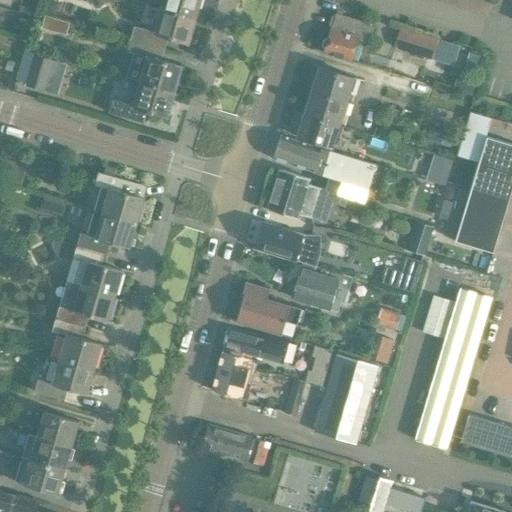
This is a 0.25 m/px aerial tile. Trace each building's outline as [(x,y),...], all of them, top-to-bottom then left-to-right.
[(163,0),(161,9),(195,19),(200,0),(163,0)] [(49,5),(46,14),(55,16),(58,7),(49,5)] [(130,40),(164,50),(167,38),(187,44),(195,19),(161,9),(153,33),(134,27),(130,40)] [(366,46),(372,25),(335,14),(329,36),(324,40),(323,45),(325,49),(324,53),(351,61),(356,43),(366,46)] [(438,39),(400,27),(393,48),(431,60),(438,39)] [(139,82),(173,92),(181,66),(161,61),(164,50),(130,40),(127,52),(146,58),(139,82)] [(454,81),(453,85),(453,87),(454,88),(454,89),(455,89),(457,90),(459,91),(460,92),(461,92),(464,93),(466,94),(470,95),(471,94),(472,93),(472,92),(472,91),(474,85),(474,84),(473,82),(472,81),(471,81),(471,80),(470,79),(470,78),(469,78),(469,77),(469,76),(469,75),(468,75),(468,73),(467,73),(468,73),(467,73),(467,72),(470,72),(471,72),(474,71),(475,70),(476,69),(476,68),(477,68),(477,67),(478,67),(478,66),(479,62),(480,58),(480,56),(479,55),(470,53),(469,53),(468,54),(468,57),(467,60),(466,63),(466,64),(465,64),(465,71),(466,72),(464,72),(463,72),(462,73),(458,72),(457,73),(456,77),(456,78),(455,78),(455,79),(454,81)] [(43,90),(51,62),(34,57),(26,85),(43,90)] [(311,90),(346,101),(353,77),(319,66),(311,90)] [(173,92),(139,82),(132,106),(112,101),(109,113),(143,123),(146,112),(166,117),(173,92)] [(304,113),(338,124),(346,101),(311,90),(304,113)] [(338,124),(304,113),(297,136),(331,147),(338,124)] [(429,130),(426,140),(450,148),(453,137),(429,130)] [(363,201),(375,164),(280,135),(273,159),(329,176),(324,189),(363,201)] [(511,143),(485,136),(454,241),(493,253),(511,188),(511,143)] [(316,199),(320,188),(308,184),(309,179),(278,170),(267,209),(297,218),(299,214),(311,218),(314,207),(318,208),(321,201),(316,199)] [(93,210),(135,223),(143,198),(120,191),(123,179),(97,172),(94,184),(101,186),(93,210)] [(363,214),(366,204),(347,198),(344,207),(363,214)] [(76,245),(102,253),(106,241),(128,248),(135,223),(93,210),(86,234),(80,233),(76,245)] [(263,223),(255,248),(315,266),(319,252),(314,251),(314,236),(301,236),(300,234),(263,223)] [(72,284),(114,296),(122,271),(99,264),(102,253),(76,245),(72,257),(79,259),(72,284)] [(383,281),(383,282),(383,283),(384,283),(385,284),(387,284),(387,285),(390,286),(391,286),(395,287),(397,287),(397,288),(400,288),(400,289),(406,290),(407,291),(410,292),(412,291),(413,290),(413,289),(414,288),(414,287),(415,285),(415,284),(416,280),(417,278),(418,275),(418,274),(419,270),(421,265),(421,262),(420,262),(420,261),(416,260),(413,260),(411,259),(410,259),(407,259),(406,260),(404,266),(403,267),(402,270),(401,272),(398,271),(397,271),(396,271),(393,270),(391,269),(390,269),(388,269),(387,270),(386,274),(384,277),(384,279),(383,281)] [(309,303),(319,273),(300,267),(299,270),(294,268),(287,293),(293,298),(309,303)] [(319,273),(309,303),(329,309),(338,278),(319,273)] [(296,324),(301,308),(267,298),(270,289),(246,282),(239,304),(241,304),(236,321),(281,334),(284,321),(296,324)] [(55,318),(81,325),(85,314),(107,321),(114,296),(72,284),(65,307),(59,305),(55,318)] [(414,439),(445,448),(491,296),(460,287),(414,439)] [(443,339),(454,302),(433,296),(422,332),(443,339)] [(395,330),(400,314),(381,309),(376,324),(395,330)] [(51,356),(93,369),(101,344),(78,337),(81,325),(55,318),(51,331),(58,333),(51,356)] [(228,328),(223,347),(258,356),(282,362),(288,338),(264,332),(263,337),(228,328)] [(240,397),(251,358),(222,350),(212,390),(240,397)] [(328,387),(377,401),(380,394),(369,391),(376,365),(338,353),(328,387)] [(93,369),(51,356),(44,381),(38,379),(34,391),(60,399),(63,388),(85,395),(93,369)] [(377,401),(328,387),(315,431),(354,442),(363,412),(374,415),(377,401)] [(28,433),(71,446),(78,421),(35,409),(28,433)] [(468,413),(460,442),(473,446),(482,418),(468,413)] [(482,418),(473,446),(486,450),(495,422),(482,418)] [(495,422),(486,450),(500,454),(508,426),(495,422)] [(263,466),(268,448),(262,446),(264,441),(208,425),(201,448),(263,466)] [(511,426),(508,426),(500,454),(511,458),(511,426)] [(21,457),(64,470),(71,446),(28,433),(21,457)] [(64,470),(21,457),(14,481),(57,494),(64,470)] [(356,507),(372,511),(382,511),(385,505),(391,487),(392,482),(366,474),(356,507)] [(391,487),(385,505),(397,508),(402,490),(391,487)] [(0,490),(0,508),(12,511),(31,511),(35,501),(0,490)] [(505,511),(471,502),(467,511),(505,511)]
